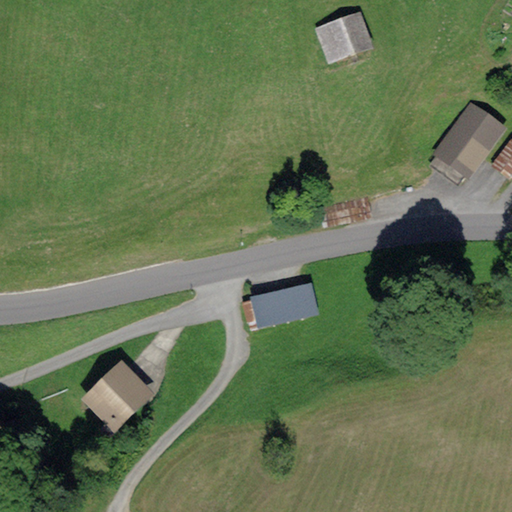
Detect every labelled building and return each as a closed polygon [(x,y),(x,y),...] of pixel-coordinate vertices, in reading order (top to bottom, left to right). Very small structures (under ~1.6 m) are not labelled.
[(321,28),(330,55),(368,41),(358,14),(321,28)] [(472,107),(433,159),(461,180),(500,127),(472,107)] [(511,140),(497,161),(511,172),(511,171),(511,140)] [(254,296),(255,298),(246,300),(250,318),(259,316),(261,324),(318,310),(311,283),(283,289),(254,296)] [(119,426),(116,422),(148,390),(125,367),(93,399),(111,417),(103,426),(111,434),(119,426)]
